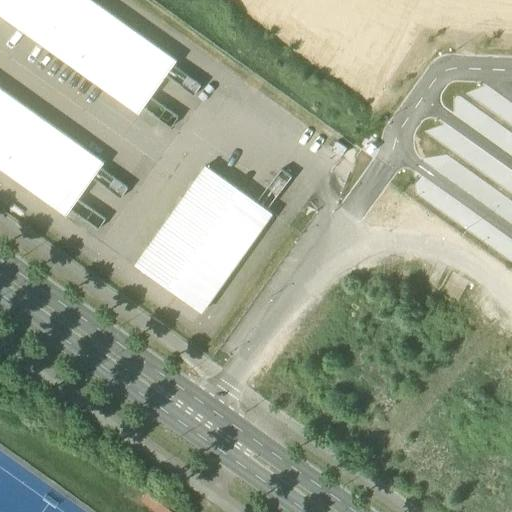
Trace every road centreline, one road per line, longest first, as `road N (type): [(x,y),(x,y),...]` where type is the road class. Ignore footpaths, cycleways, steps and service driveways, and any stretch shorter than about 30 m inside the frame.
road 1 (tertiary): [(351,511),(0,262)]
road 2 (tertiary): [(0,298),(300,511)]
